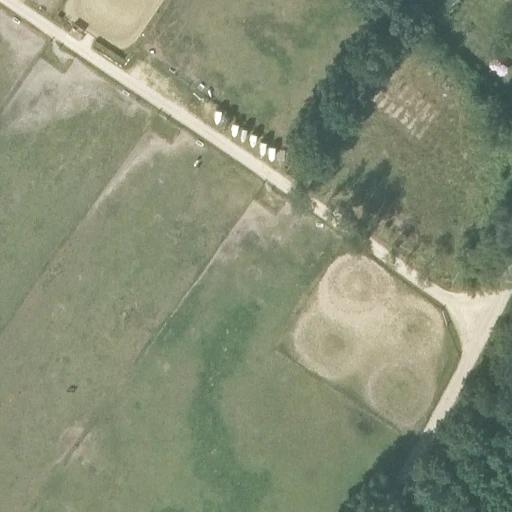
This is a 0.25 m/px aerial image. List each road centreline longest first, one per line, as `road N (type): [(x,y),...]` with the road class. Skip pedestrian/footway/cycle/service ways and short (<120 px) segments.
road 1 (track): [(12,0),(494,326)]
road 2 (track): [(379,511),(511,289)]
